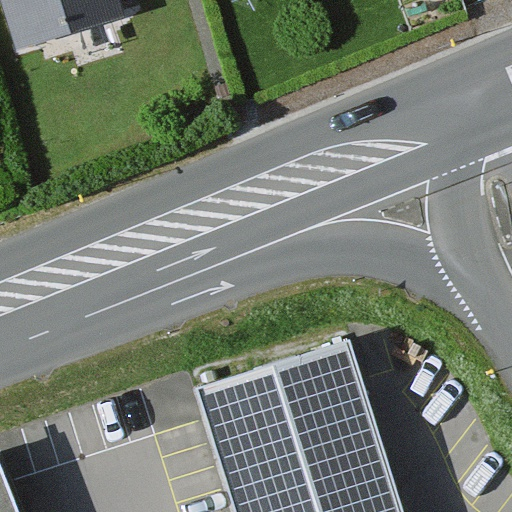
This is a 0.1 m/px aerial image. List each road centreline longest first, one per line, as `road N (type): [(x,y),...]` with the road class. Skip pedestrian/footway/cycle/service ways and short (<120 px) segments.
road 1 (secondary): [(436,101),(0,279)]
road 2 (unclassified): [(436,101),(511,326)]
